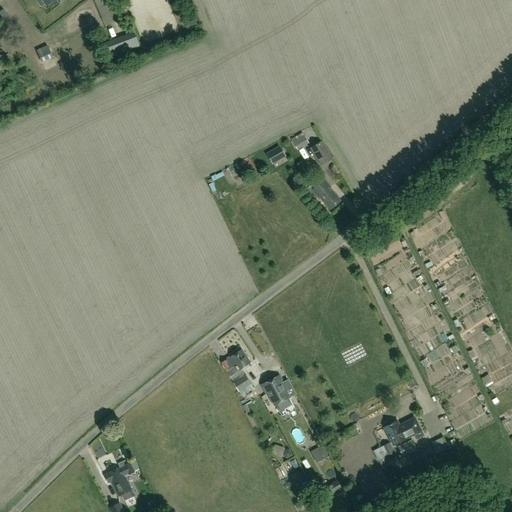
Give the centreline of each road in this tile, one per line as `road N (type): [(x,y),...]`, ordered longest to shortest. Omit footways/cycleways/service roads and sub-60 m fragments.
road 1 (unclassified): [(14,511),(85,441),(351,231),(511,88)]
road 2 (track): [(448,142),(463,180),(367,252)]
